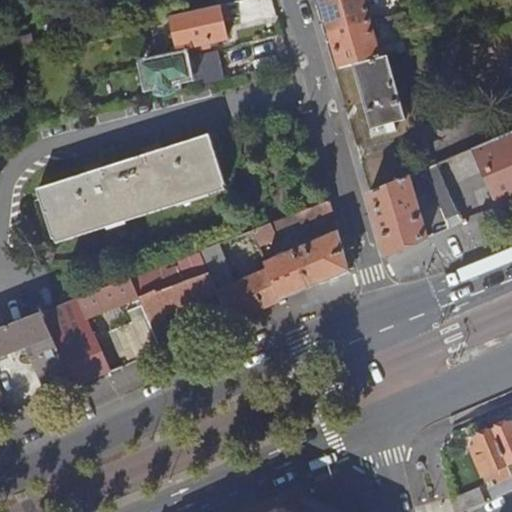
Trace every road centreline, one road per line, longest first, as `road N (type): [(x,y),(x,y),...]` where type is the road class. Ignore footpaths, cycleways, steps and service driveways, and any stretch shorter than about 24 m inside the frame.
road 1 (primary): [(385,313),(0,478)]
road 2 (residential): [(290,0),(314,50),(320,106),(385,313)]
road 3 (primary): [(173,511),(378,424)]
road 4 (primary): [(378,424),(511,367)]
road 5 (primary): [(511,269),(385,313)]
